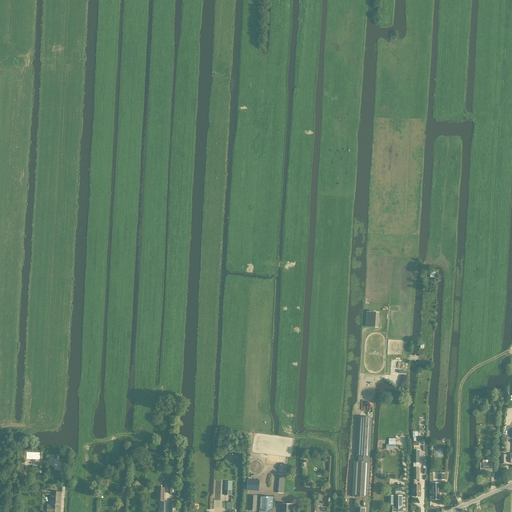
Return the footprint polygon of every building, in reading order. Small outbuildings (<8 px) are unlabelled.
[(378,328),(379,313),(367,312),(366,327),(378,328)] [(354,461),(352,497),(368,498),(372,417),(360,417),(357,462),(354,461)] [(280,464),(278,469),(282,473),(287,471),(288,467),(285,463),(280,464)] [(481,471),(491,471),(491,463),(481,463),(481,471)] [(284,493),(285,474),(278,474),(276,493),(284,493)] [(247,490),(259,491),(260,480),(247,480),(247,490)] [(225,481),(224,495),(231,495),(231,502),(227,502),(227,509),(233,509),(234,495),(232,495),(232,481),(225,481)] [(432,493),(430,493),(430,497),(432,497),(432,500),(439,499),(439,483),(432,484),(432,493)] [(47,505),(46,511),(59,511),(61,492),(46,491),(45,494),(50,495),(49,505),(47,505)] [(393,507),(393,511),(402,511),(403,508),(402,508),(403,496),(401,496),(400,496),(396,496),(396,507),(393,507)] [(249,503),(249,510),(258,511),(259,503),(249,503)]
